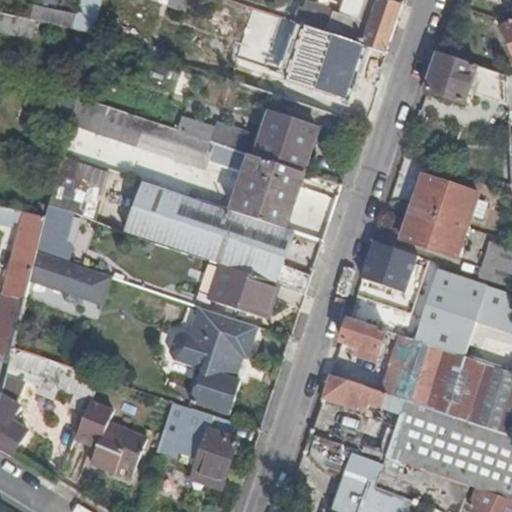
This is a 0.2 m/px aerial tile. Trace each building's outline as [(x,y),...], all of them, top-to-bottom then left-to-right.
[(93,33),(101,0),(81,0),(75,30),(93,33)] [(157,0),(156,3),(162,5),(163,6),(183,13),(187,0),(157,0)] [(301,12),(298,23),(309,27),(367,46),(387,53),(403,5),(392,1),(389,0),(367,0),(361,19),(337,11),(309,2),(305,13),(301,12)] [(340,0),(337,11),(361,19),(367,0),(340,0)] [(0,35),(29,42),(34,21),(0,14),(0,35)] [(511,23),(501,28),(511,56),(511,23)] [(367,46),(309,27),(292,77),(325,88),(323,93),(348,101),(367,46)] [(438,53),(426,89),(465,103),(468,92),(472,80),(507,91),(507,77),(438,53)] [(507,91),(472,80),(468,92),(508,105),(507,91)] [(175,130),(76,96),(68,128),(203,172),(241,185),(250,156),(224,147),(175,130)] [(260,159),(304,174),(319,128),(275,113),(267,139),(260,159)] [(213,126),(181,115),(175,130),(224,147),(231,126),(215,121),(213,126)] [(260,159),(267,139),(231,126),(224,147),(250,156),(260,159)] [(203,172),(68,128),(61,155),(146,183),(193,199),(203,172)] [(241,185),(232,212),(289,231),(308,176),(304,174),(260,159),(250,156),(241,185)] [(479,194),(423,175),(402,240),(459,258),(479,194)] [(146,183),(129,233),(138,236),(161,244),(201,257),(217,207),(193,199),(146,183)] [(36,251),(46,213),(0,203),(0,223),(8,225),(11,217),(20,218),(1,289),(25,294),(31,275),(33,269),(36,251)] [(68,211),(48,206),(46,213),(36,251),(55,257),(68,211)] [(307,292),(312,276),(286,267),(297,234),(289,231),(232,212),(217,207),(201,257),(248,274),(249,272),(281,283),(307,292)] [(161,244),(138,236),(133,251),(157,259),(161,244)] [(374,244),(363,278),(407,292),(417,258),(374,244)] [(490,281),(511,287),(511,251),(501,248),(490,281)] [(60,259),(98,272),(102,262),(63,249),(60,259)] [(55,257),(36,251),(33,269),(45,274),(47,273),(92,288),(98,272),(60,259),(55,257)] [(45,274),(33,269),(31,275),(64,285),(63,291),(66,295),(71,296),(74,294),(76,290),(103,299),(111,277),(98,272),(92,288),(47,273),(45,274)] [(249,272),(248,274),(245,283),(230,279),(221,305),(266,320),(277,286),(280,286),(281,283),(249,272)] [(408,337),(511,370),(511,298),(429,273),(413,324),(408,337)] [(25,294),(1,289),(0,288),(0,379),(2,381),(11,349),(25,294)] [(357,306),(352,319),(386,329),(393,331),(408,337),(413,324),(357,306)] [(243,381),(255,348),(262,328),(210,310),(201,338),(185,333),(177,337),(173,353),(178,361),(204,369),(205,367),(243,381)] [(349,318),(341,342),(362,349),(356,366),(385,375),(391,358),(383,355),(386,344),(382,342),(386,329),(352,319),(349,318)] [(385,393),(511,436),(511,370),(408,337),(393,331),(391,339),(401,342),(385,393)] [(38,359),(11,349),(2,381),(0,389),(0,446),(12,454),(25,432),(10,423),(19,409),(9,403),(18,368),(46,378),(41,393),(59,399),(62,389),(73,393),(68,407),(83,412),(87,402),(95,379),(57,366),(38,359)] [(230,416),(243,381),(205,367),(204,369),(192,403),(230,416)] [(330,376),(323,398),(369,413),(371,408),(401,418),(388,460),(465,485),(473,489),(511,501),(511,436),(385,393),(330,376)] [(87,402),(83,412),(73,437),(88,444),(89,442),(97,445),(89,466),(111,475),(112,474),(116,476),(120,470),(125,473),(124,479),(128,481),(144,441),(105,425),(111,413),(87,402)] [(238,427),(168,404),(152,457),(173,464),(175,457),(198,464),(196,472),(220,480),(233,439),(238,427)] [(388,460),(317,436),(311,456),(326,479),(347,487),(338,511),(456,511),(465,485),(388,460)] [(173,464),(196,472),(198,464),(175,457),(173,464)] [(511,511),(511,501),(473,489),(466,511),(511,511)]
